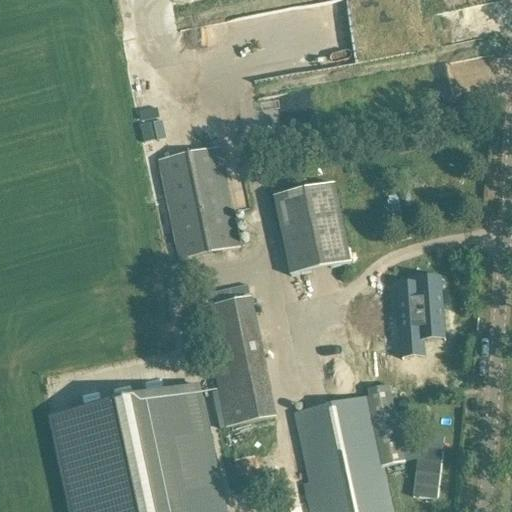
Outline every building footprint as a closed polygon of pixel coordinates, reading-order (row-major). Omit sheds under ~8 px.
[(499,3),(472,6),(475,35),(501,32),(499,3)] [(180,263),(242,249),(221,150),(159,164),(180,263)] [(291,278),(353,265),(336,186),(275,199),(291,278)] [(418,297),(415,367),(438,367),(438,349),(468,346),(474,278),(436,275),(435,297),(418,297)] [(228,430),(278,419),(252,300),(202,310),(228,430)] [(328,408),(295,415),(311,486),(305,487),(310,511),(393,511),(384,470),(384,469),(406,464),(390,390),(389,385),(367,389),(326,398),(327,403),(328,408)] [(53,419),(72,511),(225,511),(198,387),(53,419)]
